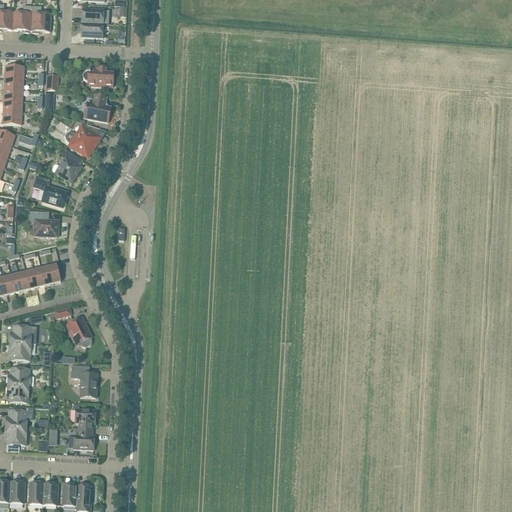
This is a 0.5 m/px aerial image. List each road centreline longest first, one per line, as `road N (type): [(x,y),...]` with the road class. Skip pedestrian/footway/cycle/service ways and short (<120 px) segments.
road 1 (residential): [(111,472),(116,352),(83,288),(73,238),(83,198),(126,126),(134,54)]
road 2 (tertiary): [(148,114),(89,232),(95,278),(135,368)]
road 3 (tertiary): [(135,368),(137,338),(102,266),(100,238),(106,212),(144,150),(148,114)]
